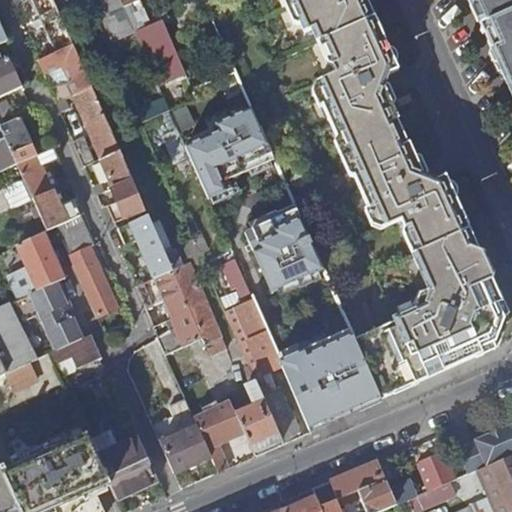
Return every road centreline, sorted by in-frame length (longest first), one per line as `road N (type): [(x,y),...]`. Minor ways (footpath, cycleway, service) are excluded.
road 1 (residential): [(511,371),(186,511)]
road 2 (residential): [(422,0),(511,213)]
